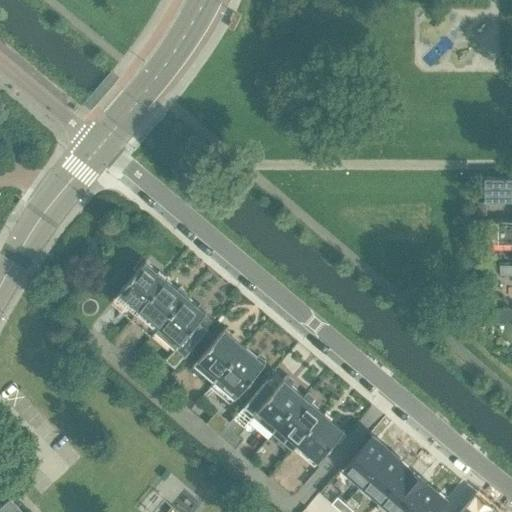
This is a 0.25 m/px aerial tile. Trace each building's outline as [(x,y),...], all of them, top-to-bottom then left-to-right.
[(511,177),(485,177),(485,200),(511,200),(511,177)] [(511,220),(485,221),(485,244),(511,244),(511,220)] [(139,308),(165,277),(166,276),(159,270),(158,271),(145,260),(119,290),(139,308)] [(159,325),(186,295),(185,294),(186,293),(179,287),(178,288),(165,277),(139,308),(159,325)] [(185,356),(215,320),(205,311),(206,310),(199,304),(198,305),(186,295),(159,325),(180,343),(176,348),(185,356)] [(219,375),(244,345),(231,334),(233,331),(228,327),(226,329),(225,329),(226,328),(224,327),(199,358),(219,375)] [(240,392),(265,362),(264,361),(263,362),(261,359),(263,357),(258,353),(256,355),(244,345),(219,375),(240,392)] [(278,425),(303,396),(290,384),(292,382),(286,377),(284,379),(284,378),(283,378),(273,370),(244,405),(253,413),(257,408),(278,425)] [(298,442),(323,412),(310,401),(312,399),(307,394),(305,397),(303,396),(278,425),(298,442)] [(318,459),(343,430),(344,429),(343,428),(343,429),(330,419),(332,416),(327,411),(325,414),(323,412),(298,442),(318,459)] [(390,451),(371,434),(345,465),(364,481),(390,451)] [(409,466),(390,451),(364,481),(383,497),(409,466)] [(400,511),(427,482),(409,466),(383,497),(400,511)] [(434,511),(446,498),(427,482),(400,511),(434,511)] [(499,511),(476,492),(459,511),(499,511)] [(340,510),(345,503),(337,496),(332,503),(340,510)] [(21,511),(8,498),(0,505),(0,511),(21,511)] [(351,511),(353,510),(345,503),(340,510),(342,511),(351,511)]
